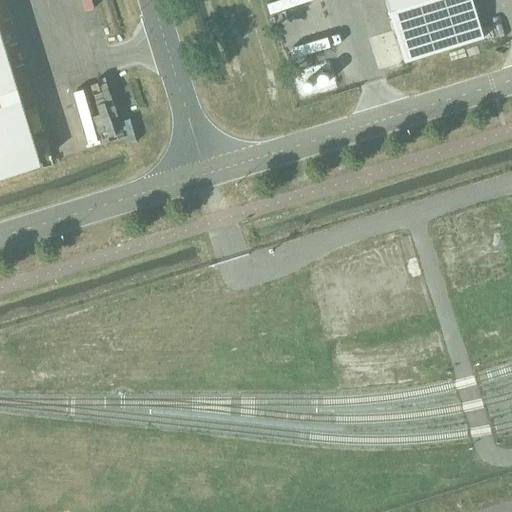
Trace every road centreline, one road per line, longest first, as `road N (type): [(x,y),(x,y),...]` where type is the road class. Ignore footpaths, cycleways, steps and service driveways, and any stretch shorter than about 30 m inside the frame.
road 1 (unclassified): [(203,174),(511,79)]
road 2 (unclassified): [(0,236),(203,174)]
road 3 (unclassified): [(203,174),(151,0)]
